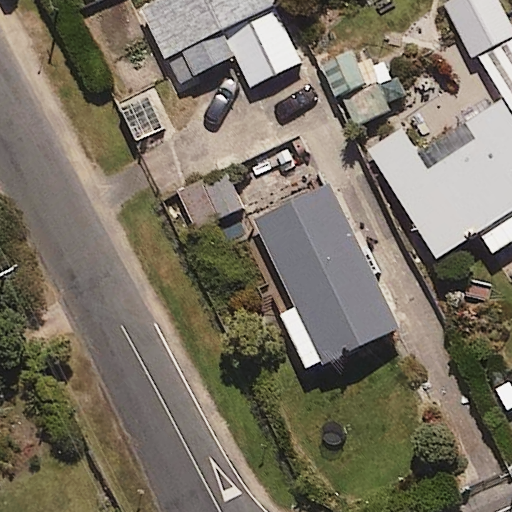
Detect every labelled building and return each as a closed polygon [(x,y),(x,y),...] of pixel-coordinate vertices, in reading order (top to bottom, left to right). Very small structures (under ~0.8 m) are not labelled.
[(274,6),(280,3),(278,0),(157,0),(139,9),(176,84),(236,55),(251,87),(301,62),(274,6)] [(511,19),(500,0),(453,0),(443,6),(474,58),(481,54),(511,107),(511,19)] [(353,126),(391,111),(381,86),(343,101),(353,126)] [(493,253),(511,241),(511,112),(502,96),(449,129),(416,149),(403,128),(369,148),(437,259),(480,232),(493,253)] [(197,227),(242,208),(227,174),(183,192),(197,227)] [(308,372),(399,328),(329,182),(255,217),(298,307),(281,315),(308,372)]
